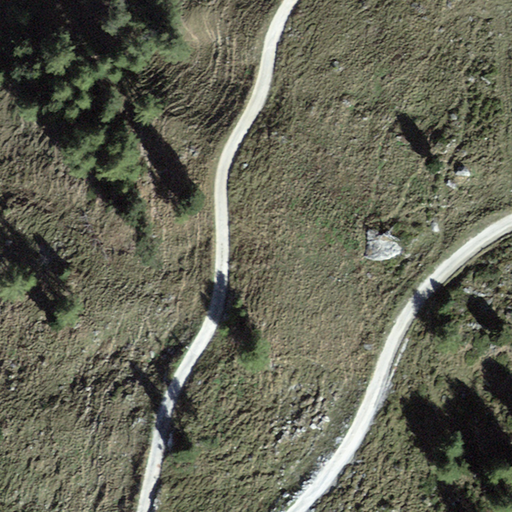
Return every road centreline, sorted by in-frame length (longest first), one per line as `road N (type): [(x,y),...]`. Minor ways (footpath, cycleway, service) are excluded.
road 1 (track): [(143,511),(167,408),(217,306),(226,153),(252,111),(269,40),(291,0)]
road 2 (track): [(511,220),(481,235),(424,284),(389,346),(361,426),(292,511)]
